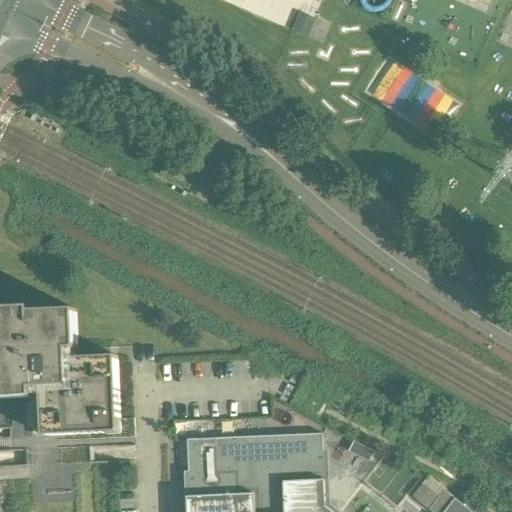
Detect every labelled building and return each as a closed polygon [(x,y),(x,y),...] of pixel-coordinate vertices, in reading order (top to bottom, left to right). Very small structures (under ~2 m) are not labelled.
[(305,36),(312,21),(299,15),(292,31),(305,36)] [(188,188),(194,175),(167,161),(160,174),(188,188)] [(0,398),(32,397),(32,403),(26,403),(26,404),(28,404),(29,426),(31,426),(31,429),(35,429),(35,428),(44,428),(44,436),(121,433),(118,356),(75,357),(75,359),(69,359),(69,349),(78,348),(76,309),(41,310),(41,308),(0,309),(0,398)] [(189,487),(194,486),(194,496),(186,496),(187,511),(333,511),(326,506),(323,433),(187,439),(189,487)] [(413,497),(429,510),(432,511),(472,511),(444,490),(445,489),(429,476),(413,497)]
